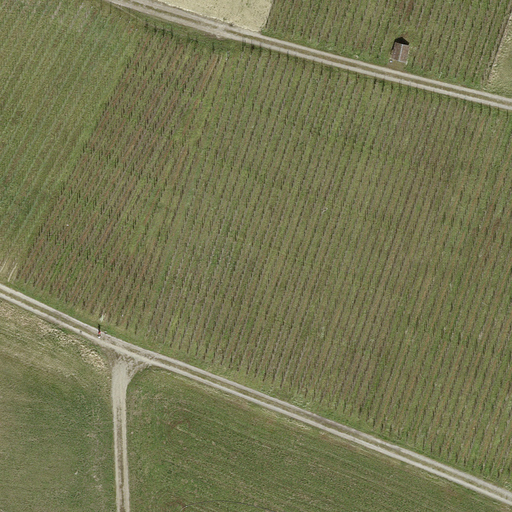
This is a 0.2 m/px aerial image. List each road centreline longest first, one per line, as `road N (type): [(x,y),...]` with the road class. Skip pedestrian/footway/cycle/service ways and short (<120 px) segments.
road 1 (track): [(124,511),(121,348),(511,499)]
road 2 (track): [(128,0),(511,104)]
road 3 (track): [(121,348),(0,291)]
